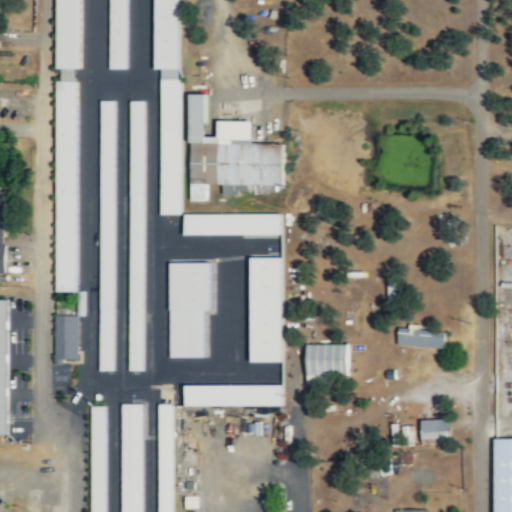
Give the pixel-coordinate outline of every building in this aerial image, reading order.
[(57,0),(57,69),(82,69),(82,0),(57,0)] [(110,0),(110,69),(127,69),(127,0),(110,0)] [(154,0),(154,69),(160,69),(160,214),(182,214),(182,75),(179,69),(179,0),(154,0)] [(57,80),(57,291),(79,291),(79,80),(57,80)] [(191,200),(207,200),(207,186),(284,187),(284,142),(252,142),(252,120),(220,120),(220,131),(209,131),(209,94),(192,94),(191,200)] [(101,100),(101,370),(116,370),(116,100),(101,100)] [(131,100),(131,371),(145,371),(145,100),(131,100)] [(185,213),(185,234),(282,234),(282,213),(185,213)] [(250,257),(250,360),(283,360),(283,257),(250,257)] [(170,262),(170,357),(205,357),(205,309),(212,309),(212,262),(170,262)] [(0,299),(0,434),(11,434),(12,299),(0,299)] [(55,315),(55,361),(78,361),(78,315),(55,315)] [(446,329),(399,327),(398,345),(445,347),(446,329)] [(349,343),(307,343),(307,381),(349,381),(349,343)] [(186,384),(186,404),(283,405),(284,384),(186,384)] [(122,402),(122,511),(143,511),(143,402),(122,402)] [(158,403),(158,511),(173,511),(173,403),(158,403)] [(92,405),(92,511),(106,511),(106,405),(92,405)] [(450,444),(450,419),(422,419),(422,444),(450,444)] [(414,446),(413,425),(399,426),(399,446),(414,446)] [(511,511),(511,439),(495,439),(495,511),(511,511)]
